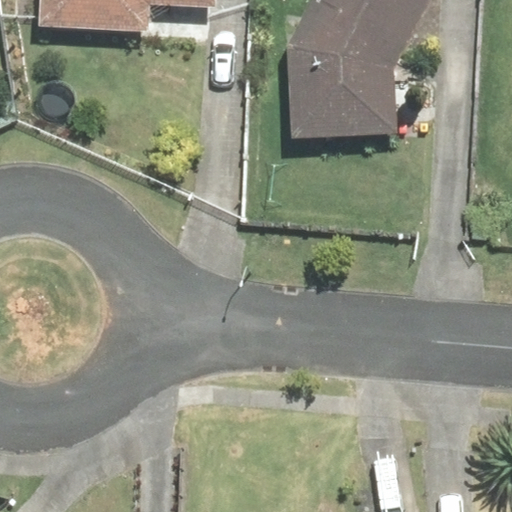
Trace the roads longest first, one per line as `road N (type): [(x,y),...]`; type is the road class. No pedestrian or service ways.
road 1 (residential): [(168,315),(511,343)]
road 2 (residential): [(0,189),(36,182),(77,188),(115,206),(144,236),(162,273),(168,315)]
road 3 (residential): [(168,315),(159,357),(137,394),(104,421),(63,436),(0,431)]
